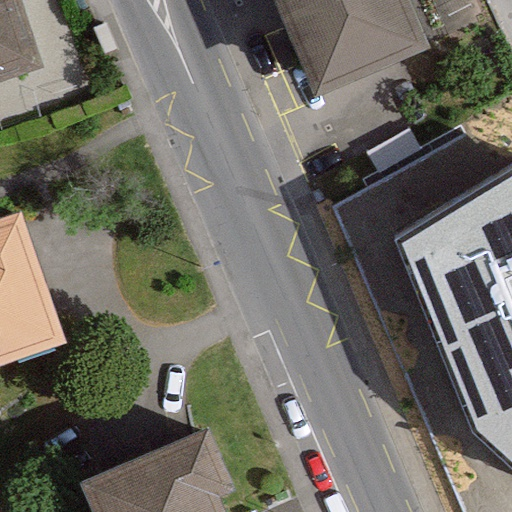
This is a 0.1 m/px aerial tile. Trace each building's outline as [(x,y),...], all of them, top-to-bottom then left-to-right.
[(0,0),(0,96),(39,84),(11,0),(0,0)] [(405,0),(264,0),(314,111),(433,60),(405,0)] [(511,170),(396,238),(472,431),(511,466),(511,170)] [(0,383),(66,360),(21,232),(0,239),(0,383)] [(230,511),(202,449),(76,504),(79,511),(230,511)]
